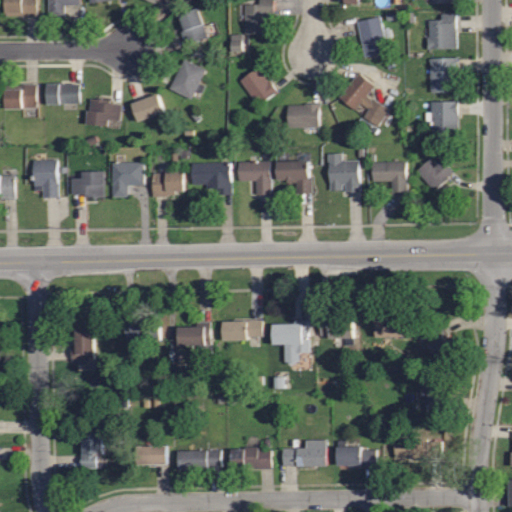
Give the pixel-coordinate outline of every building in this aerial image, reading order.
[(38,0),(38,16),(6,15),(6,0),(38,0)] [(49,16),(48,3),(50,3),(49,0),(80,0),(81,4),(65,4),(65,15),(49,16)] [(246,34),(245,4),(260,4),(260,0),(274,0),(275,15),(266,15),(266,33),(246,34)] [(186,46),(181,31),(182,30),(176,15),(198,7),(209,37),(186,46)] [(457,31),(457,47),(428,48),(428,38),(430,37),(430,19),(442,19),(442,14),(456,13),(457,31)] [(365,57),(357,20),(380,15),(383,28),(388,26),(391,40),(386,41),(388,52),(365,57)] [(191,98),(170,87),(184,58),(206,68),(199,82),(205,85),(202,92),(196,89),(191,98)] [(459,93),(433,93),(433,59),(459,59),(459,93)] [(260,107),(240,79),(258,66),(268,81),(270,79),(280,92),(260,107)] [(339,96),(359,71),(375,85),(367,95),(375,102),(377,100),(391,110),(380,126),(366,116),(370,110),(361,102),(355,109),(339,96)] [(24,108),(6,108),(6,85),(23,85),(23,83),(38,83),(38,107),(24,107),(24,108)] [(61,104),(48,104),(48,83),(80,83),(80,102),(61,103),(61,104)] [(139,120),(133,103),(158,94),(164,111),(139,120)] [(108,126),(87,123),(91,97),(109,100),(109,103),(122,105),(120,120),(109,118),(108,126)] [(433,121),(427,121),(427,112),(433,112),(433,101),(458,101),(458,136),(433,136),(433,121)] [(320,127),(289,127),(288,104),(305,104),(305,102),(321,102),(321,106),(319,106),(320,127)] [(360,159),(360,182),(361,182),(361,192),(345,192),(345,183),(343,183),(343,192),(332,192),(332,183),(330,183),(330,153),(343,153),(343,159),(360,159)] [(435,190),(417,169),(432,157),(437,163),(443,158),(454,171),(448,176),(449,178),(435,190)] [(59,197),(45,197),(45,184),(34,184),(34,159),(58,159),(59,197)] [(314,176),(315,192),(299,193),(298,178),(283,179),(282,161),(314,159),(314,176)] [(218,194),(218,188),(208,189),(208,184),(194,184),(193,163),(232,161),(233,194),(218,194)] [(114,196),(113,162),(144,162),(145,184),(129,184),(129,196),(114,196)] [(259,196),(259,182),(242,182),(241,163),(272,162),(273,196),(259,196)] [(392,195),(392,183),(373,183),(373,163),(407,163),(408,195),(392,195)] [(105,196),(85,196),(85,194),(72,194),(72,177),(83,177),(83,170),(105,170),(105,196)] [(154,196),(153,172),(185,170),(185,190),(176,190),(176,194),(169,194),(169,195),(154,196)] [(2,198),(2,197),(0,197),(0,174),(16,174),(16,198),(2,198)] [(376,336),(376,318),(405,317),(406,336),(376,336)] [(224,339),(224,321),(246,320),(246,319),(263,318),(263,335),(248,335),(248,339),(224,339)] [(354,345),(344,345),(344,338),(329,338),(329,335),(319,335),(319,318),(353,318),(354,345)] [(308,341),(309,352),(301,352),(301,361),(296,361),(297,364),(290,364),(290,362),(285,362),(285,343),(274,343),(273,324),(290,323),(290,320),(308,319),(308,341)] [(212,353),(199,353),(199,345),(178,345),(179,326),(198,326),(198,320),(212,320),(212,353)] [(134,341),(134,338),(126,338),(125,323),(146,322),(146,321),(160,321),(161,339),(134,341)] [(437,359),(422,333),(442,322),(449,334),(445,336),(453,350),(437,359)] [(75,358),(75,343),(79,343),(79,325),(98,325),(98,352),(98,358),(75,358)] [(429,411),(428,381),(447,381),(447,410),(429,411)] [(82,467),(81,452),(84,452),(83,429),(103,428),(103,453),(96,453),(97,466),(82,467)] [(441,456),(395,457),(395,436),(411,436),(411,438),(428,438),(428,440),(441,440),(441,456)] [(327,465),(283,464),(283,447),(306,447),(306,439),(327,439),(327,465)] [(348,441),(348,445),(364,445),(364,447),(379,447),(379,464),(349,465),(349,464),(339,464),(339,441),(348,441)] [(140,461),(139,443),(169,442),(170,461),(140,461)] [(231,469),(231,447),(244,447),(244,445),(258,445),(258,448),(271,448),(272,467),(257,468),(257,466),(245,466),(245,469),(231,469)] [(180,466),(179,447),(222,446),(223,464),(209,464),(209,466),(180,466)]
